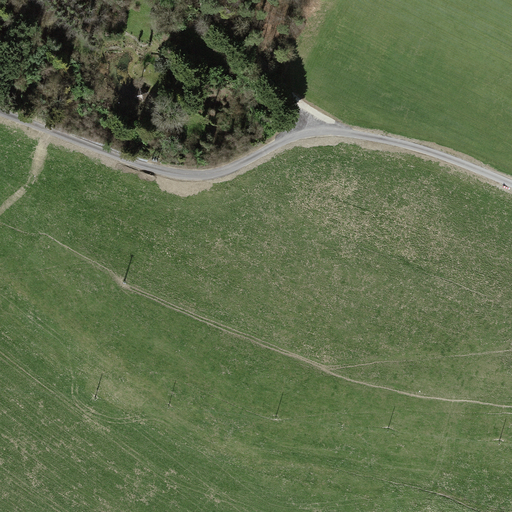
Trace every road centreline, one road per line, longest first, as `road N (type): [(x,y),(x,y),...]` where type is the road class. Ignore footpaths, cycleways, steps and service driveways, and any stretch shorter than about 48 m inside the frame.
road 1 (track): [(0,295),(79,361),(205,431),(438,488),(490,511)]
road 2 (track): [(313,127),(197,0)]
